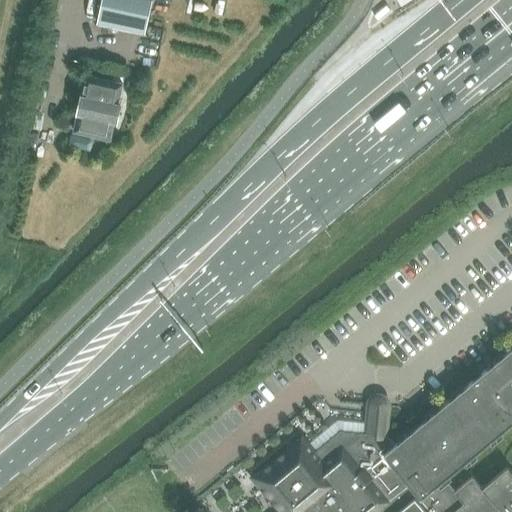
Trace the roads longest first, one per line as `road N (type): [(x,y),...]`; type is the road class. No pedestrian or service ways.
road 1 (primary): [(0,479),(511,44)]
road 2 (primary): [(462,0),(282,151),(0,421)]
road 3 (residential): [(74,0),(45,131)]
